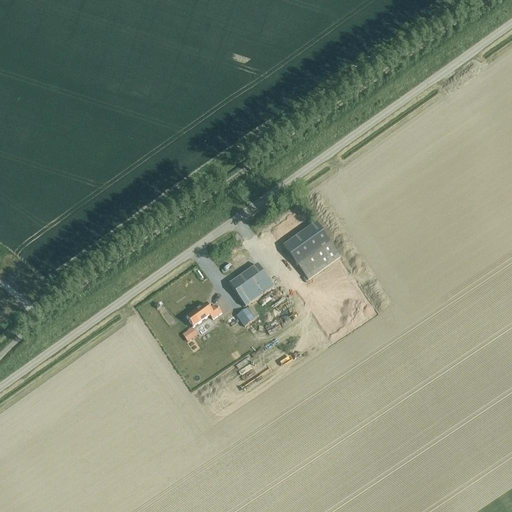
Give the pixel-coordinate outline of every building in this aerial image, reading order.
[(284,248),(297,267),(307,282),(340,258),(316,225),(284,248)] [(276,250),(284,243),(281,240),(273,246),(276,250)] [(327,270),(330,276),(344,268),(341,262),(327,270)] [(277,379),(322,346),(262,264),(230,288),(254,320),(241,329),(277,379)] [(186,319),(193,329),(210,317),(213,321),(222,315),(216,307),(210,311),(206,305),(186,319)] [(188,332),(182,336),(187,344),(194,339),(188,332)]
